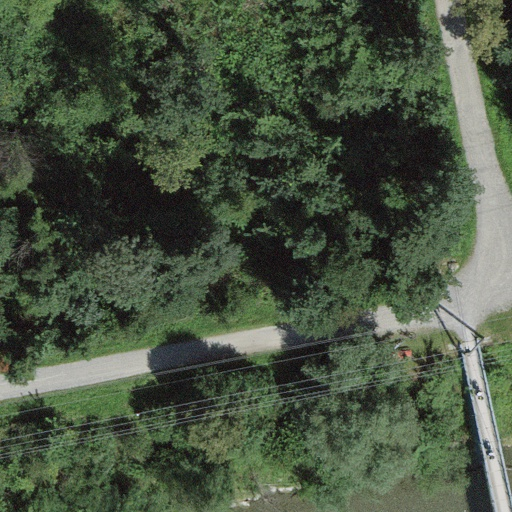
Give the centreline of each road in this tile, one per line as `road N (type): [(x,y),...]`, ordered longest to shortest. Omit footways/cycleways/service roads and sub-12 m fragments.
road 1 (track): [(462,305),(0,390)]
road 2 (track): [(452,0),(511,275)]
road 3 (track): [(506,511),(462,305)]
